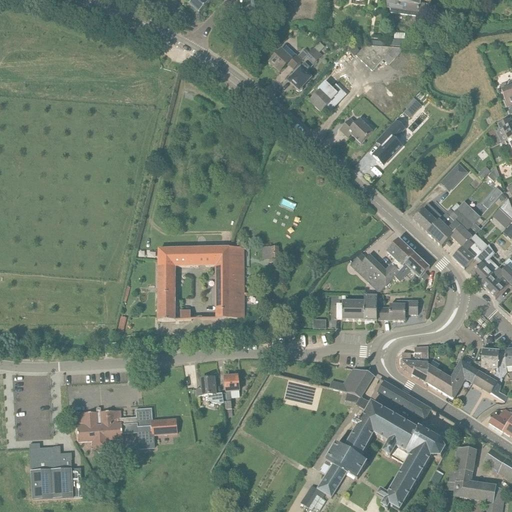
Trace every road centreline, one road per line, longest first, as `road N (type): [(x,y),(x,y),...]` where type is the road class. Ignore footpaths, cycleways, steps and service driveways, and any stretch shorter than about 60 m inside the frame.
road 1 (tertiary): [(458,300),(442,263),(253,92),(206,56),(87,0)]
road 2 (unclassified): [(382,353),(334,348),(0,364)]
road 3 (tertiary): [(511,450),(397,380),(382,353)]
